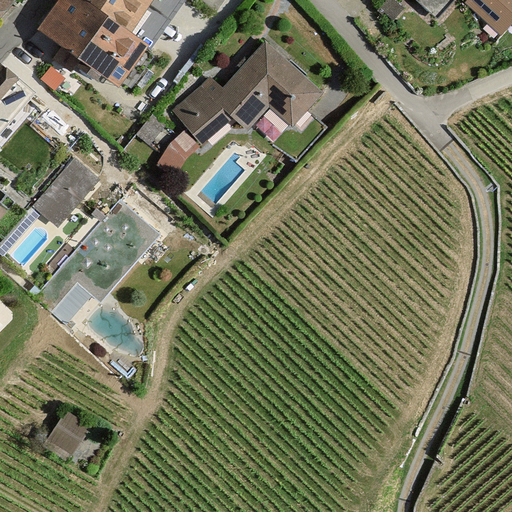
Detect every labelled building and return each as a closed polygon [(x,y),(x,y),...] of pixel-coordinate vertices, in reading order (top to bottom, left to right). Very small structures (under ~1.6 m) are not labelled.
[(8,0),(0,0),(0,27),(16,7),(8,0)] [(130,35),(80,0),(62,0),(39,34),(115,91),(147,48),(130,35)] [(80,0),(130,35),(152,0),(80,0)] [(415,0),(439,21),(458,0),(415,0)] [(511,21),(511,0),(467,0),(464,2),(500,35),(511,21)] [(208,83),(175,111),(202,151),(235,123),(246,138),(269,110),(291,133),(320,97),(268,43),(217,96),(208,83)] [(3,64),(0,66),(0,132),(36,94),(3,64)] [(74,158),(31,206),(57,229),(99,180),(74,158)] [(119,244),(136,260),(161,234),(128,203),(115,216),(131,231),(119,244)] [(67,415),(48,442),(75,458),(91,428),(67,415)]
